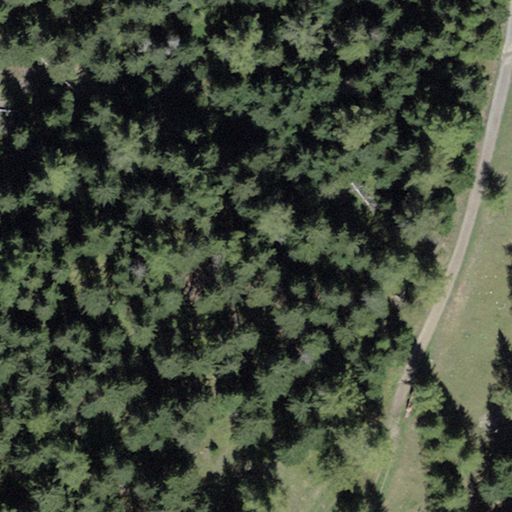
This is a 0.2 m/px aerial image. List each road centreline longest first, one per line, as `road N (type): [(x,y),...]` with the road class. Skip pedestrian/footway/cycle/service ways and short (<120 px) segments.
road 1 (track): [(511,40),(482,182),(430,325),(313,511)]
road 2 (track): [(416,349),(373,511)]
